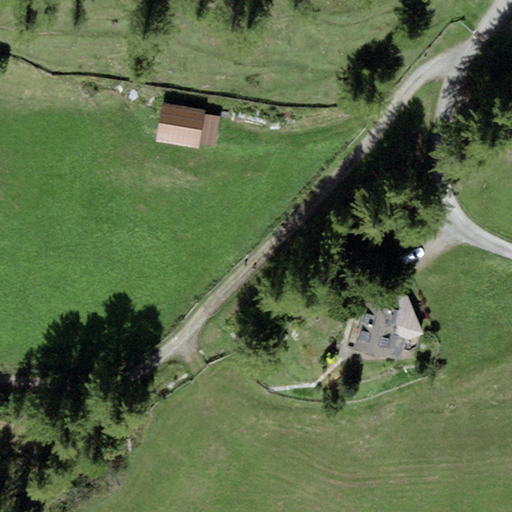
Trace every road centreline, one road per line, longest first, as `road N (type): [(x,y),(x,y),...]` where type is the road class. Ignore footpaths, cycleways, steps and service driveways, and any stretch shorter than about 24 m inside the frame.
road 1 (track): [(461,54),(418,76),(346,166),(138,372),(106,385),(0,383)]
road 2 (track): [(511,250),(453,219),(439,163),(443,101),(461,54)]
